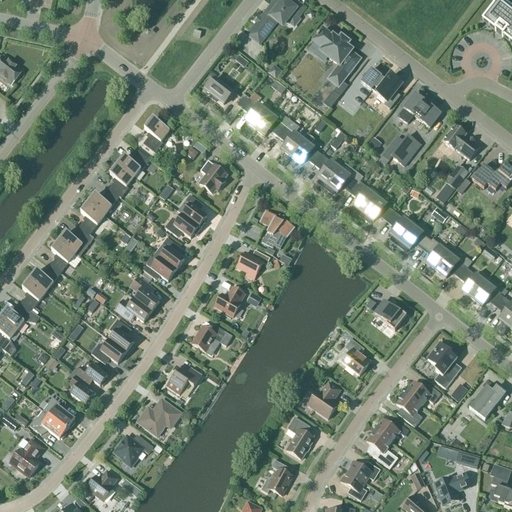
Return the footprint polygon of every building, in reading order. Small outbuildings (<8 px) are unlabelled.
[(276,0),(270,8),(281,18),(294,28),(299,21),(298,20),(305,10),(292,0),(276,0)] [(511,10),(505,5),(499,0),(498,0),(493,7),(482,22),(495,32),(503,38),(511,44),(511,10)] [(259,46),(281,18),(270,8),(247,37),(259,46)] [(331,39),(322,32),(319,37),(318,36),(316,39),(317,39),(314,44),(323,51),(321,53),(339,68),(329,81),(337,87),(339,88),(342,83),(360,61),(351,54),(352,52),(346,48),(349,45),(341,39),(338,42),(333,38),(331,39)] [(0,78),(10,87),(15,80),(17,80),(20,77),(19,75),(20,74),(19,73),(19,72),(15,69),(14,69),(1,59),(0,60),(0,78)] [(276,82),(282,73),(274,67),(267,75),(276,82)] [(382,79),(372,70),(367,76),(365,74),(362,78),(364,80),(361,84),(371,93),(372,92),(377,95),(376,96),(386,104),(384,107),(389,111),(400,98),(395,94),(401,85),(391,77),(386,83),(381,80),(382,79)] [(224,106),(232,95),(214,81),(205,92),(212,97),(210,99),(215,103),(217,101),(224,106)] [(332,94),(323,106),(330,111),(339,99),(332,94)] [(241,111),(249,100),(244,96),(236,106),(241,111)] [(429,111),(423,105),(424,103),(415,96),(397,118),(407,126),(415,115),(422,120),(420,123),(429,130),(441,116),(431,108),(429,111)] [(255,131),(268,115),(257,106),(249,100),(241,111),(250,118),(245,124),(255,131)] [(305,116),(310,109),(304,105),(299,112),(305,116)] [(278,139),(291,123),(285,118),(280,124),(268,115),(255,131),(264,138),(269,132),(278,139)] [(155,156),(163,145),(161,144),(170,133),(153,120),(144,132),(150,137),(143,146),(155,156)] [(291,159),(304,143),(295,136),(299,130),(291,123),(278,139),(287,146),(282,152),(291,159)] [(469,163),(480,149),(466,138),(467,137),(455,127),(442,143),(454,152),(455,152),(469,163)] [(344,139),(343,138),(339,135),(335,141),(340,145),(344,140),(344,139)] [(421,147),(408,137),(403,143),(397,138),(381,158),(389,164),(392,160),(404,169),(421,147)] [(377,143),(376,141),(373,139),(366,148),(374,154),(381,146),(377,143)] [(314,167),(322,157),(304,143),(291,159),(301,167),(305,161),(314,167)] [(193,161),(198,154),(192,149),(186,157),(193,161)] [(117,167),(133,180),(140,171),(142,172),(150,162),(138,153),(130,163),(124,158),(117,167)] [(325,190),(340,171),(322,157),(314,167),(323,174),(318,180),(320,182),(318,185),(325,190)] [(372,168),(376,162),(369,157),(365,163),(372,168)] [(219,172),(208,163),(200,173),(206,177),(199,186),(212,196),(215,192),(217,193),(225,183),(223,181),(227,177),(225,176),(226,174),(221,170),(219,172)] [(350,196),(358,186),(350,179),(354,173),(345,166),(340,172),(340,171),(325,190),(333,196),(334,193),(337,195),(342,189),(350,196)] [(455,192),(469,174),(458,166),(444,184),(447,186),(444,189),(452,195),(454,192),(455,192)] [(509,171),(507,169),(507,168),(505,166),(498,174),(497,173),(495,176),(484,167),(472,182),(483,191),(487,187),(495,193),(500,187),(506,191),(511,183),(511,171),(510,170),(509,171)] [(127,189),(133,180),(117,167),(110,177),(116,182),(109,191),(119,199),(121,200),(128,190),(127,189)] [(461,197),(471,185),(465,181),(456,193),(461,197)] [(362,218),(376,200),(367,193),(369,191),(360,184),(358,186),(350,196),(359,202),(354,209),(357,211),(355,213),(362,218)] [(408,195),(412,190),(406,185),(402,191),(408,195)] [(111,208),(119,199),(109,191),(101,201),(95,196),(88,205),(104,218),(112,209),(111,208)] [(417,201),(419,195),(411,192),(409,198),(417,201)] [(166,203),(169,197),(163,193),(159,198),(166,203)] [(190,197),(177,213),(181,217),(201,231),(205,225),(203,224),(207,219),(197,212),(202,206),(190,197)] [(387,224),(394,214),(376,200),(362,218),(369,224),(371,222),(373,224),(378,217),(387,224)] [(97,228),(104,218),(88,205),(81,215),(87,220),(79,229),(80,230),(90,237),(97,228)] [(265,213),(260,224),(270,230),(262,245),(273,250),(274,248),(280,251),(286,239),(294,230),(284,222),(282,225),(275,222),(276,219),(265,213)] [(152,223),(155,219),(149,214),(146,218),(152,223)] [(398,247),(413,228),(394,214),(387,224),(395,231),(391,237),(393,239),(391,241),(398,247)] [(438,219),(444,223),(448,219),(442,214),(438,219)] [(172,220),(165,230),(177,239),(181,233),(190,241),(194,236),(196,238),(201,231),(181,217),(176,223),(172,220)] [(423,252),(431,242),(413,228),(398,247),(405,252),(407,250),(409,252),(414,246),(423,252)] [(94,241),(80,230),(71,239),(67,235),(59,244),(75,256),(80,260),(94,241)] [(161,240),(165,236),(159,231),(156,236),(161,240)] [(167,240),(155,257),(176,273),(184,262),(175,255),(179,249),(167,240)] [(436,273),(449,256),(441,250),(442,248),(433,241),(432,243),(431,242),(423,252),(432,259),(427,265),(436,273)] [(68,266),(75,256),(59,244),(51,253),(58,258),(50,267),(60,275),(68,266)] [(488,260),(493,254),(486,248),(481,254),(488,260)] [(270,251),(267,250),(265,254),(272,258),(274,254),(270,251)] [(270,260),(255,252),(251,259),(245,255),(237,269),(247,275),(246,278),(254,282),(263,265),(266,267),(270,260)] [(459,281),(472,264),(466,260),(459,264),(449,256),(436,273),(446,280),(451,274),(459,281)] [(144,273),(142,277),(150,283),(153,280),(155,281),(158,276),(168,284),(176,273),(155,257),(143,272),(144,273)] [(288,260),(287,259),(283,257),(282,257),(280,262),(279,263),(288,268),(291,261),(288,260)] [(472,301),(485,285),(470,272),(474,266),(472,264),(459,281),(468,288),(463,294),(472,301)] [(53,285),(60,275),(50,267),(43,277),(37,272),(29,282),(46,294),(53,285)] [(134,301),(151,315),(159,304),(148,295),(152,290),(138,280),(131,290),(139,295),(134,301)] [(39,304),(46,294),(29,282),(22,291),(28,296),(21,306),(31,313),(39,304)] [(503,299),(508,293),(504,291),(500,296),(485,285),(472,301),(482,309),(487,302),(495,309),(503,299)] [(239,306),(245,297),(232,289),(227,299),(222,296),(215,309),(224,314),(223,316),(230,321),(231,319),(233,320),(240,307),(239,306)] [(92,300),(96,295),(89,290),(86,295),(92,300)] [(256,305),(260,299),(251,294),(247,300),(256,305)] [(511,324),(511,305),(503,299),(495,309),(504,316),(499,322),(509,329),(511,324)] [(143,325),(151,315),(134,301),(130,307),(123,302),(115,312),(128,322),(132,316),(143,325)] [(371,312),(376,305),(370,301),(365,308),(371,312)] [(396,313),(384,303),(375,315),(387,324),(386,326),(395,333),(406,318),(398,311),(396,313)] [(40,320),(31,313),(21,306),(14,315),(8,310),(0,320),(17,333),(23,324),(35,326),(40,320)] [(0,349),(2,351),(11,358),(16,352),(10,342),(17,333),(0,320),(0,349)] [(109,343),(126,355),(134,344),(124,337),(129,331),(117,322),(109,332),(114,336),(109,343)] [(203,329),(192,346),(205,355),(214,341),(220,345),(226,349),(232,339),(214,327),(211,333),(203,329)] [(345,343),(351,336),(345,332),(340,339),(345,343)] [(75,337),(72,335),(68,340),(73,344),(77,339),(75,337)] [(359,378),(371,364),(361,356),(364,351),(352,341),(345,350),(350,354),(342,365),(359,378)] [(117,366),(126,355),(109,343),(104,349),(99,346),(91,356),(103,365),(108,359),(117,366)] [(451,353),(441,345),(435,352),(434,353),(428,362),(438,370),(435,373),(439,376),(434,382),(445,391),(457,376),(449,370),(457,361),(450,355),(451,353)] [(59,363),(64,356),(59,352),(53,358),(59,363)] [(44,366),(49,359),(42,354),(37,361),(44,366)] [(52,373),(58,365),(51,360),(46,368),(52,373)] [(76,378),(89,387),(93,383),(100,388),(101,387),(103,388),(108,382),(106,380),(107,379),(87,363),(76,378)] [(187,376),(177,370),(173,375),(174,377),(166,389),(179,398),(188,386),(194,390),(202,378),(190,370),(187,376)] [(28,375),(26,378),(21,384),(26,388),(34,377),(29,374),(28,375)] [(85,392),(89,387),(76,378),(69,387),(75,391),(71,396),(85,407),(87,406),(88,407),(93,401),(91,399),(93,398),(85,392)] [(38,390),(42,383),(36,379),(32,385),(38,390)] [(336,398),(340,393),(328,384),(320,396),(318,394),(308,408),(328,422),(337,407),(332,404),(336,398)] [(407,388),(403,394),(421,408),(427,401),(433,406),(440,396),(427,386),(423,392),(418,388),(413,384),(409,389),(407,388)] [(458,404),(467,392),(460,386),(450,399),(458,404)] [(492,393),(486,388),(469,410),(484,422),(505,395),(496,388),(492,393)] [(400,401),(396,406),(406,414),(401,419),(414,430),(422,420),(416,415),(421,408),(403,394),(398,400),(400,401)] [(43,413),(67,431),(69,429),(70,430),(75,424),(74,423),(75,421),(61,411),(65,405),(54,396),(48,405),(48,406),(43,413)] [(181,416),(162,402),(153,414),(148,410),(143,418),(141,419),(139,422),(139,424),(138,425),(157,439),(160,435),(161,435),(163,432),(163,430),(166,427),(171,430),(181,416)] [(65,434),(67,431),(43,413),(37,420),(37,419),(30,428),(41,437),(45,431),(59,441),(60,440),(62,441),(67,435),(65,434)] [(511,414),(509,414),(501,427),(510,430),(511,423),(511,414)] [(19,426),(12,421),(8,418),(6,417),(1,424),(13,433),(14,432),(18,426),(19,426)] [(301,462),(314,441),(306,436),(310,429),(295,419),(287,431),(296,437),(286,453),(301,462)] [(375,433),(391,445),(399,435),(404,439),(408,433),(396,424),(392,429),(383,422),(375,433)] [(386,452),(391,445),(375,433),(366,443),(376,451),(371,457),(390,471),(398,461),(386,452)] [(136,446),(127,439),(115,455),(123,462),(122,463),(131,469),(137,461),(136,460),(142,452),(148,456),(153,450),(141,440),(136,446)] [(35,462),(43,451),(31,442),(23,453),(21,451),(9,465),(29,480),(40,465),(35,462)] [(156,449),(155,450),(153,452),(159,456),(162,452),(157,447),(156,449)] [(477,472),(480,459),(459,453),(456,466),(477,472)] [(292,479),(284,474),(287,469),(274,462),(271,469),(278,472),(276,476),(273,475),(270,481),(266,482),(261,492),(268,496),(270,492),(282,498),(292,479)] [(348,474),(365,485),(369,480),(373,483),(380,472),(367,464),(363,470),(353,463),(350,469),(351,469),(348,474)] [(111,490),(117,481),(106,473),(100,481),(96,479),(87,490),(103,503),(112,491),(111,490)] [(362,490),(365,485),(348,474),(345,479),(344,478),(340,484),(350,490),(347,495),(360,503),(367,493),(362,490)] [(417,492),(425,488),(419,475),(410,479),(417,492)] [(470,489),(465,475),(451,481),(450,480),(434,486),(437,494),(435,494),(438,501),(440,501),(443,509),(459,503),(456,494),(470,489)] [(129,483),(123,479),(119,484),(125,488),(129,483)] [(511,511),(511,495),(509,494),(510,492),(505,491),(508,484),(493,479),(491,486),(497,488),(494,499),(500,501),(498,505),(504,507),(504,509),(511,511)] [(427,511),(419,504),(420,503),(413,497),(403,509),(405,511),(427,511)] [(77,506),(79,508),(82,511),(86,507),(79,501),(75,504),(77,506)]
